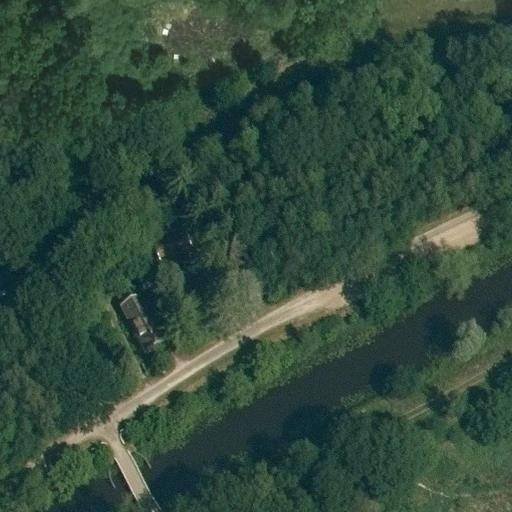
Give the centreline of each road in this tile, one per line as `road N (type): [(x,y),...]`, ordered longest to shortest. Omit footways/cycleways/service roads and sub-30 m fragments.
road 1 (track): [(511,217),(0,479)]
road 2 (unclassified): [(149,511),(66,344),(0,166)]
road 3 (unknown): [(511,359),(309,469)]
